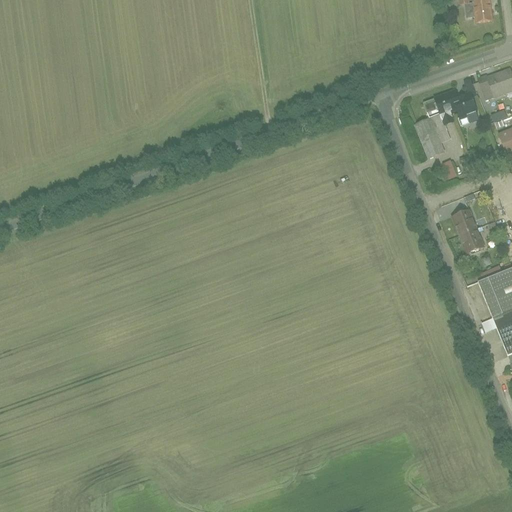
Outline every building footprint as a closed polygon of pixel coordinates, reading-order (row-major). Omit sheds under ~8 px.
[(476,26),(494,21),(491,0),(484,0),(472,2),(476,26)] [(511,91),(511,70),(511,69),(488,77),(487,75),(479,78),(487,101),(511,91)] [(458,92),(434,102),(440,117),(445,128),(454,124),(451,118),(457,115),(461,125),(480,117),(471,96),(461,100),(458,92)] [(490,117),(493,124),(506,118),(503,111),(490,117)] [(440,117),(414,128),(428,161),(446,153),(443,146),(451,142),(445,128),(440,117)] [(511,130),(499,135),(508,159),(511,157),(511,130)] [(450,162),(441,165),(448,181),(457,177),(450,162)] [(469,213),(451,220),(458,238),(477,230),(469,213)] [(485,250),(477,230),(458,238),(467,256),(485,250)] [(511,270),(479,284),(509,356),(511,355),(511,270)]
